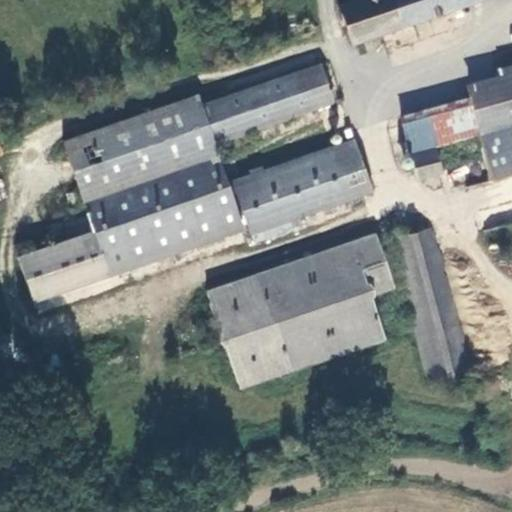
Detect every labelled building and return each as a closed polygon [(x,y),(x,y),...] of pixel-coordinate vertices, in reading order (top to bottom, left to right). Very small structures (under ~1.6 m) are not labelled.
[(369,0),(349,7),(362,45),(491,0),(369,0)] [(511,49),(502,52),(511,84),(478,93),(481,104),(411,123),(425,179),(450,172),(443,147),(488,135),(501,181),(511,178),(511,49)] [(251,230),(244,206),(250,204),(260,235),(359,201),(359,200),(360,200),(381,193),(365,146),(358,148),(356,142),(272,170),(271,167),(259,171),(260,175),(236,183),(224,144),(341,104),(328,66),(210,106),(207,95),(72,142),(103,232),(27,258),(42,302),(251,230)] [(401,241),(439,384),(480,374),(442,230),(401,241)] [(379,295),(403,287),(385,236),(216,293),(249,389),(394,339),(379,295)]
